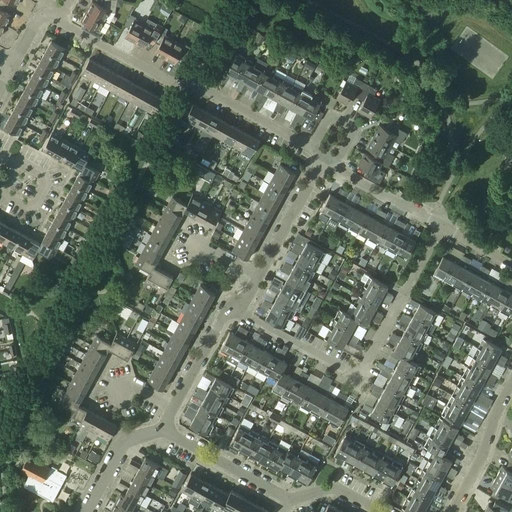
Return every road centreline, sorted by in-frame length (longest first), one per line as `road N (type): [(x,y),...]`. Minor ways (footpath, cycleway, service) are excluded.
road 1 (residential): [(237,312),(344,370),(360,369),(440,225)]
road 2 (residential): [(59,21),(174,86),(200,86),(313,149)]
road 3 (residential): [(287,501),(161,431)]
road 4 (residential): [(511,383),(452,511)]
road 5 (residential): [(259,276),(323,158)]
road 6 (residential): [(172,409),(221,317),(237,312)]
